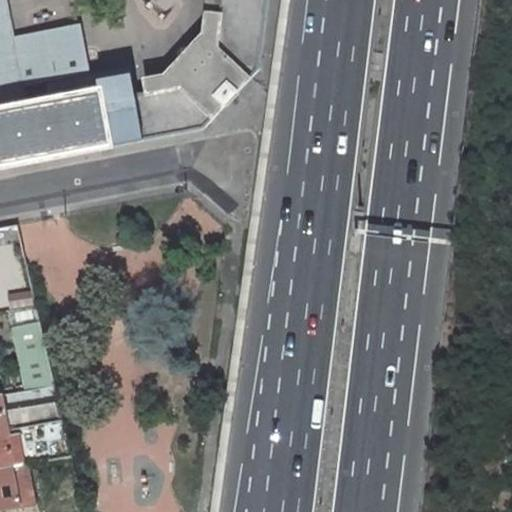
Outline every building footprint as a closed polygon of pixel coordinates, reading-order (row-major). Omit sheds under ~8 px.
[(230,87),(237,94),(260,69),(268,0),(209,0),(205,34),(168,74),(180,85),(149,91),(137,94),(132,72),(100,78),(104,90),(89,93),(0,110),(0,167),(205,128),(228,104),(221,97),(230,87)] [(180,85),(168,74),(147,78),(149,91),(180,85)] [(237,94),(230,87),(221,97),(228,104),(237,94)] [(18,224),(21,236),(23,244),(41,241),(37,221),(18,224)] [(0,239),(21,236),(18,224),(0,227),(0,239)] [(14,327),(27,390),(56,386),(38,312),(14,317),(16,327),(14,327)] [(27,390),(0,394),(0,469),(13,468),(27,465),(72,457),(56,386),(27,390)] [(27,465),(13,468),(20,506),(34,504),(27,465)] [(13,468),(0,469),(0,509),(20,506),(13,468)]
